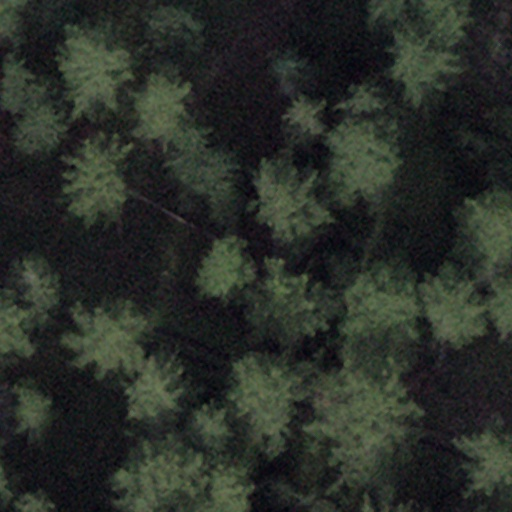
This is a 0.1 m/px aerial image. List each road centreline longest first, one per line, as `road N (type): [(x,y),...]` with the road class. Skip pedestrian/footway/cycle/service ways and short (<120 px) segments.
road 1 (track): [(511,467),(274,388),(199,340),(0,293)]
road 2 (track): [(439,0),(467,50),(511,95)]
